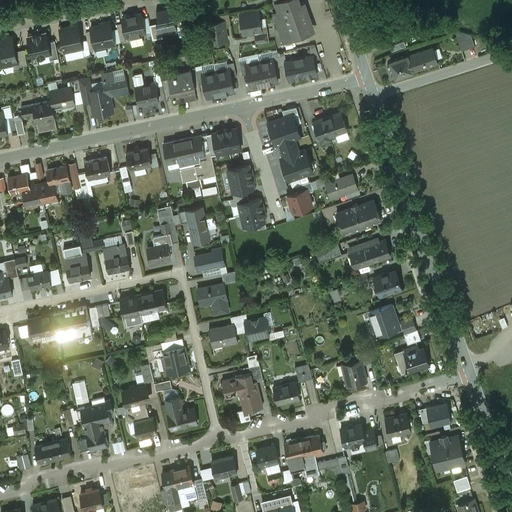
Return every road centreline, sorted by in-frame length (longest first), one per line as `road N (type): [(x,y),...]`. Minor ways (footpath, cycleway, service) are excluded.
road 1 (residential): [(0,312),(181,277),(219,437)]
road 2 (tertiary): [(472,375),(373,97)]
road 3 (residential): [(472,375),(219,437)]
road 4 (residential): [(0,158),(246,107)]
road 5 (residential): [(219,437),(0,492)]
road 6 (unclassified): [(511,51),(373,97)]
road 7 (residential): [(125,0),(0,28)]
road 8 (residential): [(246,107),(368,80)]
road 9 (tertiary): [(511,492),(472,375)]
